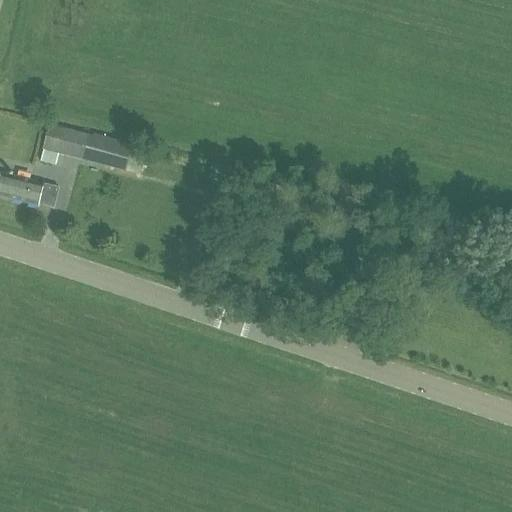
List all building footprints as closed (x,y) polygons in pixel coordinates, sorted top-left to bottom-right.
[(59,153),(126,171),(133,146),(93,135),(92,138),(51,127),(42,162),(56,166),(59,153)] [(46,185),(5,174),(0,192),(0,196),(40,207),(41,205),(57,210),(62,189),(46,185)] [(252,181),(242,219),(277,229),(287,190),(252,181)] [(209,189),(202,227),(225,231),(232,193),(209,189)] [(339,195),(336,216),(361,220),(364,200),(339,195)] [(449,263),(444,281),(458,284),(462,267),(449,263)]
